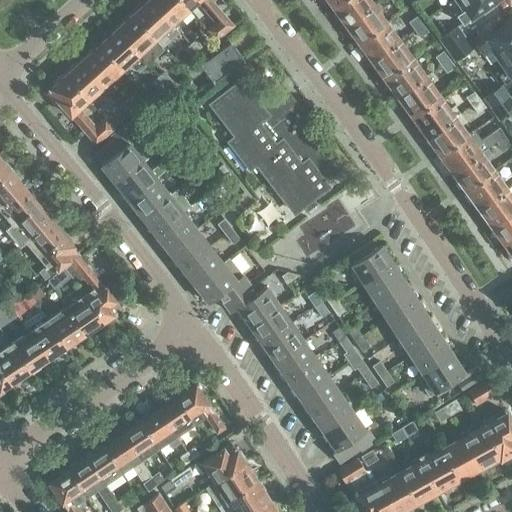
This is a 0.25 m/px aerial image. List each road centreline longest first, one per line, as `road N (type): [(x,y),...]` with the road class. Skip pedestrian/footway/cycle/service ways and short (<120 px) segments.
road 1 (residential): [(511,365),(392,185),(253,0)]
road 2 (residential): [(193,329),(0,84)]
road 3 (residential): [(0,460),(193,329)]
road 4 (residential): [(317,511),(193,329)]
